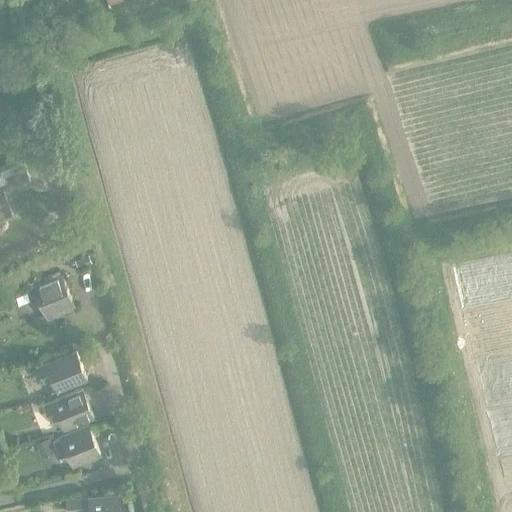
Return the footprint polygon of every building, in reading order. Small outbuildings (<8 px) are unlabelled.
[(25,170),(12,175),(18,190),(31,185),(25,170)] [(0,218),(11,214),(3,194),(0,194),(0,218)] [(84,258),(75,262),(78,268),(87,264),(89,263),(86,256),(84,258)] [(26,290),(27,292),(31,301),(38,298),(45,314),(73,303),(61,275),(26,290)] [(87,378),(75,350),(38,365),(44,380),(52,377),(57,390),(87,378)] [(73,424),(93,415),(82,387),(45,402),(51,418),(59,415),(64,427),(73,424)] [(53,439),(57,452),(65,448),(72,464),(100,453),(89,425),(53,439)] [(49,436),(35,442),(41,457),(55,451),(49,436)] [(80,511),(81,511),(90,510),(89,511),(120,511),(118,494),(80,498),(79,496),(66,497),(67,511),(80,511)]
